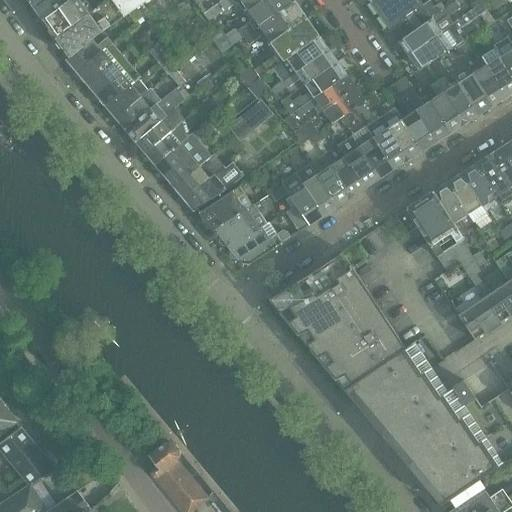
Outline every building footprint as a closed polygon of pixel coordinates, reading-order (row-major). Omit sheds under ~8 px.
[(28,0),(43,20),(70,0),(28,0)] [(86,2),(88,0),(70,0),(43,20),(55,38),(93,12),(86,2)] [(110,0),(93,12),(55,38),(56,38),(56,39),(56,40),(57,39),(70,58),(92,40),(123,17),(124,17),(128,14),(129,14),(140,5),(147,1),(147,0),(110,0)] [(223,0),(219,3),(225,11),(237,2),(244,12),(261,0),(223,0)] [(251,22),(249,23),(254,31),(257,29),(294,2),(293,0),(261,0),(244,12),(251,22)] [(371,0),(370,1),(379,15),(400,0),(371,0)] [(400,0),(379,15),(389,29),(422,6),(418,0),(400,0)] [(422,6),(389,29),(399,42),(445,9),(445,8),(443,10),(439,4),(434,8),(429,1),(422,6)] [(294,2),(257,29),(268,45),(271,43),(306,19),(306,18),(294,2)] [(445,9),(399,42),(408,56),(453,24),(448,17),(460,9),(455,2),(445,9)] [(219,3),(204,14),(210,22),(225,11),(219,3)] [(487,11),(482,5),(481,4),(453,24),(408,56),(418,70),(464,41),(457,31),(479,16),(487,27),(494,23),(485,12),(487,11)] [(140,5),(129,14),(133,20),(135,22),(142,17),(146,14),(140,5)] [(128,14),(124,17),(128,23),(133,20),(129,14),(128,14)] [(142,17),(135,22),(137,26),(145,21),(142,17)] [(284,61),(319,37),(306,19),(271,43),(284,61)] [(259,38),(249,23),(238,31),(234,30),(225,36),(233,46),(244,38),(249,46),(259,38)] [(221,29),(210,37),(222,54),(233,46),(225,36),(221,29)] [(70,58),(67,61),(77,73),(114,42),(109,36),(97,46),(92,40),(70,58)] [(167,37),(156,45),(160,50),(171,42),(167,37)] [(319,37),(284,61),(272,70),(281,82),(328,50),(319,37)] [(114,42),(77,73),(86,84),(123,53),(114,42)] [(500,42),(494,46),(511,75),(511,49),(507,53),(500,42)] [(486,51),(493,62),(486,66),(507,98),(511,94),(511,75),(494,46),(486,51)] [(155,47),(148,52),(158,64),(165,58),(159,51),(155,47)] [(337,63),(328,50),(281,82),(282,83),(271,91),(276,97),(300,80),(304,86),(337,63)] [(86,84),(96,96),(133,65),(123,53),(86,84)] [(467,53),(461,57),(492,107),(507,98),(486,66),(478,71),(467,53)] [(458,68),(450,73),(457,84),(478,116),(492,107),(461,57),(460,56),(453,61),(458,68)] [(165,58),(158,64),(163,70),(170,64),(165,58)] [(288,97),(280,103),(290,116),(291,115),(347,76),(337,63),(304,86),(309,93),(302,98),(300,96),(292,102),(288,97)] [(133,65),(96,96),(106,107),(140,78),(141,79),(143,77),(133,65)] [(249,68),(238,78),(248,89),(259,79),(249,68)] [(175,69),(169,74),(179,86),(185,81),(175,69)] [(356,89),(347,76),(291,115),(296,122),(318,106),(322,112),(356,89)] [(140,78),(106,107),(116,119),(150,90),(141,79),(140,78)] [(409,115),(401,120),(422,152),(450,134),(430,102),(423,106),(405,78),(389,88),(400,106),(402,105),(409,115)] [(444,78),(437,82),(464,125),(478,116),(457,84),(451,88),(444,78)] [(259,79),(248,89),(257,100),(269,90),(259,79)] [(208,81),(201,87),(206,93),(213,87),(208,81)] [(437,82),(430,87),(437,97),(430,102),(450,134),(464,125),(437,82)] [(150,90),(116,119),(125,130),(162,99),(152,88),(150,90)] [(126,131),(135,142),(166,116),(174,109),(184,101),(175,89),(162,99),(125,130),(125,131),(126,131)] [(318,134),(315,128),(328,119),(332,125),(333,124),(366,103),(356,89),(322,112),(301,127),(300,127),(311,139),(312,138),(318,134)] [(375,97),(370,101),(375,110),(381,106),(376,98),(375,97)] [(270,118),(258,105),(232,127),(243,141),(270,118)] [(166,116),(135,142),(145,154),(182,123),(185,121),(174,109),(166,116)] [(290,116),(284,121),(294,132),(300,127),(301,127),(296,122),(291,115),(290,116)] [(422,152),(401,120),(394,125),(388,115),(382,119),(408,161),(422,152)] [(367,130),(373,138),(394,170),(408,161),(382,119),(381,118),(374,122),(375,125),(367,130)] [(182,123),(145,154),(155,165),(187,139),(182,123)] [(312,138),(323,155),(324,155),(327,153),(320,142),(335,132),(335,128),(333,124),(332,125),(318,134),(312,138)] [(358,133),(352,137),(380,179),(394,170),(373,138),(367,130),(366,128),(359,133),(358,133)] [(155,165),(164,177),(198,149),(202,146),(192,134),(187,139),(155,165)] [(380,179),(352,137),(337,146),(344,157),(365,189),(380,179)] [(164,177),(174,188),(211,157),(202,146),(198,149),(164,177)] [(511,158),(504,147),(490,156),(511,189),(511,158)] [(327,153),(324,155),(352,198),(365,189),(344,157),(337,162),(330,151),(327,153)] [(174,188),(184,200),(223,167),(213,155),(211,157),(174,188)] [(324,170),(317,175),(338,207),(352,198),(324,155),(323,155),(317,160),(324,170)] [(503,207),(511,201),(511,189),(490,156),(476,165),(498,199),(503,207)] [(223,167),(184,200),(194,212),(222,193),(237,182),(244,176),(233,163),(225,169),(223,167)] [(310,165),(296,174),(324,216),(338,207),(317,175),(310,165)] [(486,211),(498,199),(476,165),(462,174),(483,207),(486,211)] [(296,174),(289,178),(296,189),(289,194),(296,206),(309,225),(309,226),(324,216),(296,174)] [(486,211),(483,207),(462,174),(448,182),(473,223),(487,214),(486,211)] [(448,182),(434,192),(465,241),(472,236),(466,228),(473,223),(448,182)] [(206,222),(205,225),(209,230),(213,229),(214,232),(252,206),(239,187),(199,213),(206,222)] [(283,187),(270,195),(275,203),(288,194),(283,187)] [(419,229),(418,229),(437,258),(438,259),(462,243),(465,241),(434,192),(406,209),(407,210),(419,229)] [(252,206),(214,232),(220,239),(219,242),(223,246),(226,246),(230,250),(268,224),(268,223),(267,224),(259,213),(265,209),(259,201),(252,206)] [(309,225),(296,206),(285,213),(298,232),(309,225)] [(396,216),(395,216),(407,235),(418,229),(419,229),(407,210),(396,216)] [(290,231),(285,229),(277,235),(277,234),(275,235),(268,224),(230,250),(231,252),(230,255),(234,259),(238,259),(242,264),(250,266),(250,265),(283,243),(283,242),(293,235),(290,231)] [(506,228),(499,232),(505,241),(511,236),(506,228)] [(494,239),(486,243),(492,252),(499,247),(494,239)] [(472,258),(462,243),(438,259),(447,272),(460,264),(470,280),(477,275),(481,272),(478,268),(486,263),(479,253),(472,258)] [(405,349),(342,254),(343,254),(342,252),(288,287),(283,290),(284,290),(269,300),(344,390),(405,349)] [(511,274),(501,259),(495,263),(508,282),(511,288),(511,274)] [(477,275),(470,280),(483,299),(500,324),(501,323),(510,317),(511,319),(511,318),(511,288),(508,282),(490,294),(477,275)] [(501,323),(500,324),(483,299),(458,316),(475,341),(485,333),(487,335),(502,325),(501,323)] [(371,423),(382,436),(444,510),(453,505),(454,504),(454,505),(483,485),(479,480),(511,457),(511,424),(494,399),(481,407),(463,381),(440,396),(431,383),(425,374),(423,376),(405,349),(344,390),(371,423)] [(511,424),(511,391),(510,393),(507,390),(494,399),(511,424)] [(0,435),(16,424),(16,423),(0,403),(0,435)] [(56,471),(20,428),(20,429),(0,443),(0,452),(28,486),(31,489),(40,482),(56,471)] [(198,486),(178,461),(180,456),(180,449),(175,444),(169,443),(163,445),(148,457),(157,466),(152,470),(151,474),(154,478),(175,504),(181,511),(194,511),(200,506),(209,499),(198,486)] [(31,489),(28,486),(0,504),(0,511),(48,511),(56,507),(40,482),(31,489)] [(480,491),(455,508),(449,511),(486,511),(508,498),(502,490),(487,501),(480,491)] [(88,511),(91,510),(81,497),(77,493),(56,507),(48,511),(88,511)] [(503,511),(511,506),(511,503),(508,498),(486,511),(503,511)] [(219,511),(209,499),(200,506),(194,511),(219,511)]
